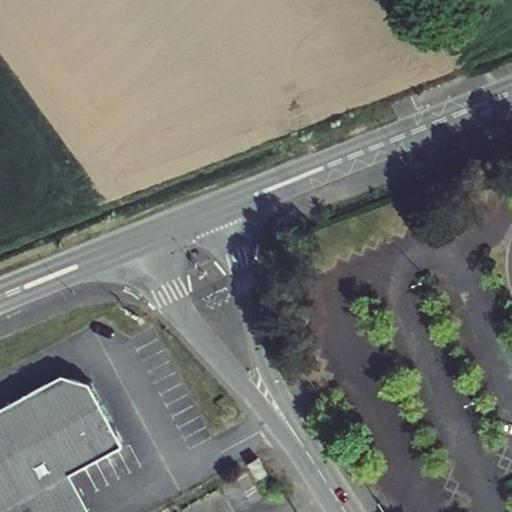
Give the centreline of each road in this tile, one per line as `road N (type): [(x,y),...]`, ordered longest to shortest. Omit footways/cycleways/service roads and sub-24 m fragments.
road 1 (unknown): [(423,511),(337,319),(338,302),(368,276),(511,231)]
road 2 (unknown): [(270,416),(189,479),(120,360),(109,354),(75,356),(0,389)]
road 3 (residential): [(131,244),(334,495)]
road 4 (tertiary): [(511,92),(215,209)]
road 5 (residential): [(334,495),(260,350),(215,209)]
